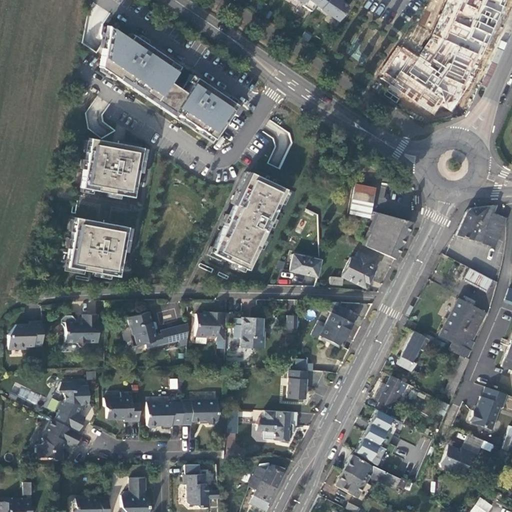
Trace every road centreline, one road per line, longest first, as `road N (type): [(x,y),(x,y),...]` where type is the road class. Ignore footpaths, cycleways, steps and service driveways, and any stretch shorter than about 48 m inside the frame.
road 1 (residential): [(394,301),(182,292),(30,301)]
road 2 (secondary): [(174,0),(346,120),(421,158)]
road 3 (secondary): [(394,301),(289,511)]
road 4 (residential): [(511,231),(490,329),(448,424)]
